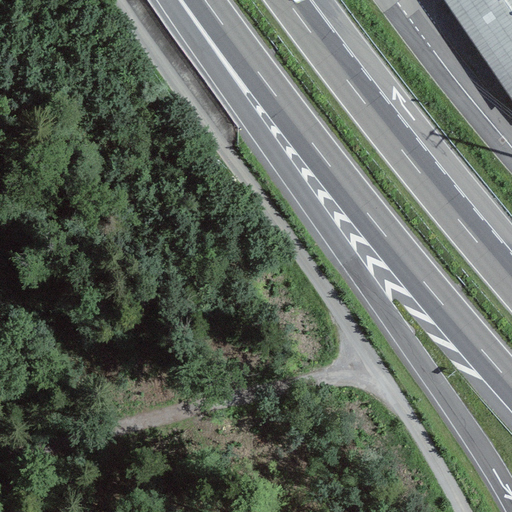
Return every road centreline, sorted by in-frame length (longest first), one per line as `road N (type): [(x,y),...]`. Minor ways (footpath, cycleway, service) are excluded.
road 1 (track): [(463,511),(329,294),(115,0)]
road 2 (motorway): [(191,0),(253,122),(511,498)]
road 3 (motorway): [(205,0),(367,213),(511,384)]
road 4 (track): [(0,457),(373,365)]
road 5 (motorway): [(511,283),(318,42)]
road 6 (residential): [(395,0),(511,147)]
